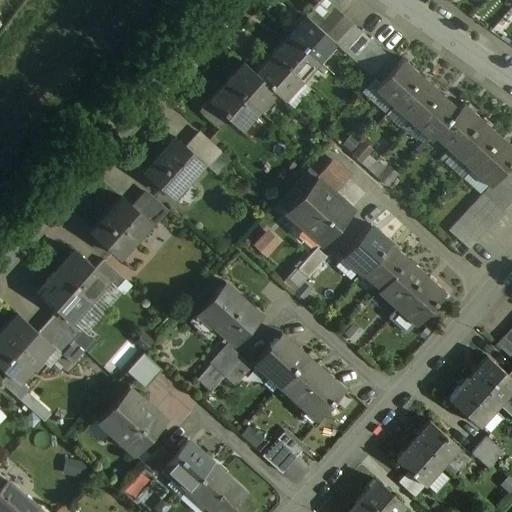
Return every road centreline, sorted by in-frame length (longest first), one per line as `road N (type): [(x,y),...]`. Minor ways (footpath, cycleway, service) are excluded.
road 1 (residential): [(0,266),(236,0)]
road 2 (residential): [(511,263),(292,511)]
road 3 (residential): [(401,0),(511,80)]
